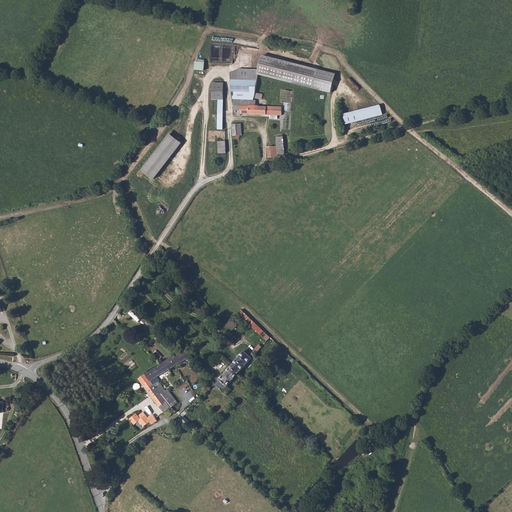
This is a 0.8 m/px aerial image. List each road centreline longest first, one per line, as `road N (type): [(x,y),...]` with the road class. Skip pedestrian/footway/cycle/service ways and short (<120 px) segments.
road 1 (unclassified): [(24,370),(103,328),(205,181),(406,126)]
road 2 (track): [(0,217),(95,195),(123,181),(151,145),(205,21),(131,0)]
road 3 (tertiary): [(101,511),(63,407),(24,370)]
